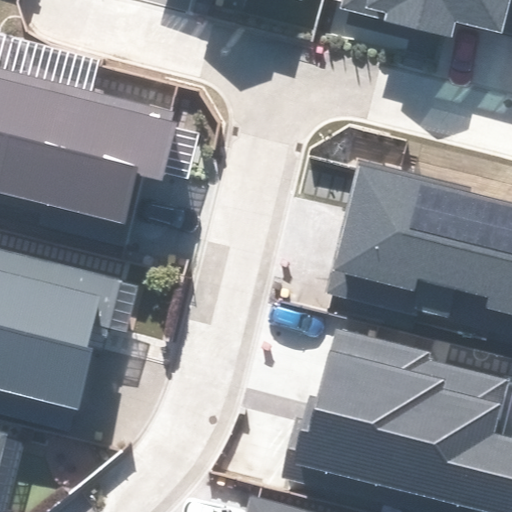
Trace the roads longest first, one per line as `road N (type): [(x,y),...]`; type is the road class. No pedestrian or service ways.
road 1 (residential): [(65,511),(169,396),(307,61)]
road 2 (residential): [(307,61),(511,98)]
road 3 (residential): [(117,0),(307,61)]
